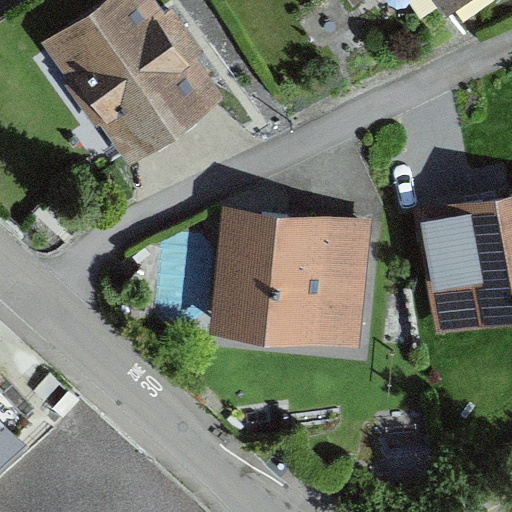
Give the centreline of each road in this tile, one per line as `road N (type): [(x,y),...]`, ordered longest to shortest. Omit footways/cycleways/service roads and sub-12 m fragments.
road 1 (residential): [(511,45),(137,225),(42,306)]
road 2 (residential): [(42,306),(266,511)]
